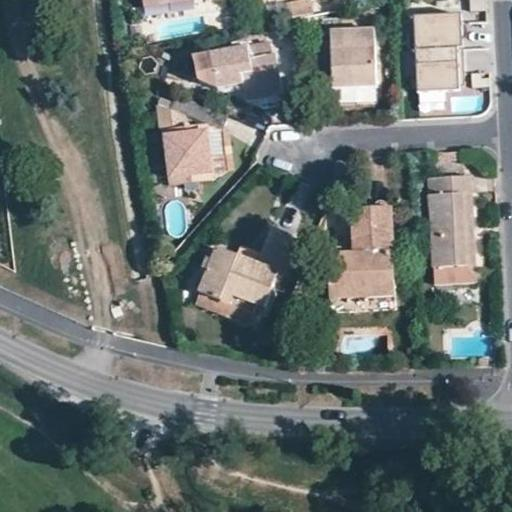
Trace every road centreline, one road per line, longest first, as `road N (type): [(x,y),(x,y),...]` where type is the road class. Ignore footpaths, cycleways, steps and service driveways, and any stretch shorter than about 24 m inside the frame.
road 1 (tertiary): [(0,339),(143,402),(208,414),(511,426)]
road 2 (residential): [(299,144),(509,136)]
road 3 (residential): [(506,0),(509,136)]
